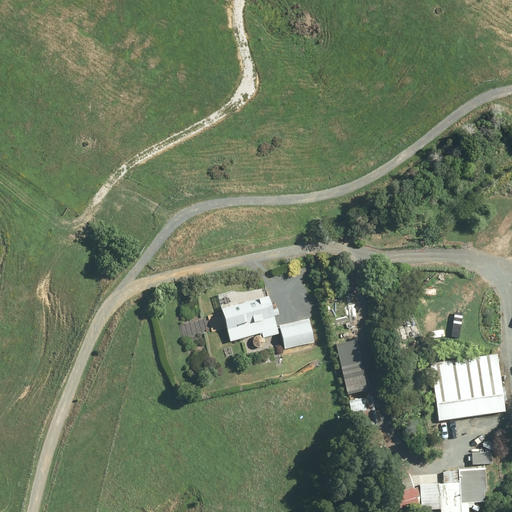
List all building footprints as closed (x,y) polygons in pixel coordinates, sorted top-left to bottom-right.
[(222,310),(230,342),(261,334),(263,338),(278,334),(268,297),(222,310)] [(314,342),(309,320),(279,327),(284,349),(314,342)] [(367,391),(356,341),(336,345),(347,395),(367,391)] [(452,361),(431,363),(438,422),(504,413),(497,356),(452,362),(452,361)] [(376,421),(372,397),(349,401),(354,425),(376,421)] [(439,507),(439,511),(458,511),(469,511),(468,503),(487,501),(484,469),(445,472),(446,481),(420,484),(423,509),(439,507)]
